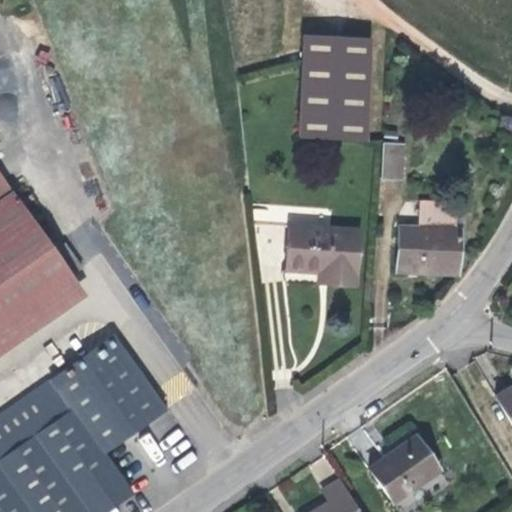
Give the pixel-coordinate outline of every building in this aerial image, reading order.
[(369,39),(303,36),(298,138),(364,141),(369,39)] [(401,146),(380,145),(379,178),(380,178),(398,179),(400,179),(401,146)] [(0,325),(70,276),(82,268),(65,244),(53,252),(0,176),(0,325)] [(398,179),(380,178),(381,198),(398,198),(398,179)] [(456,203),(418,201),(417,228),(397,227),(395,272),(458,275),(460,230),(455,230),(456,203)] [(289,226),(285,271),(317,272),(327,274),(326,284),(353,286),(357,231),(289,226)] [(326,284),(327,274),(317,272),(317,284),(326,284)] [(0,356),(85,297),(70,276),(0,325),(0,356)] [(113,337),(0,415),(0,511),(104,511),(132,493),(104,452),(165,410),(113,337)] [(511,387),(496,397),(511,424),(511,387)] [(409,429),(378,451),(384,459),(369,469),(392,502),(438,470),(409,429)] [(346,502),(340,495),(346,491),(338,478),(319,489),(328,502),(333,510),(346,502)] [(328,502),(311,511),(359,511),(346,491),(340,495),(346,502),(333,510),(328,502)]
